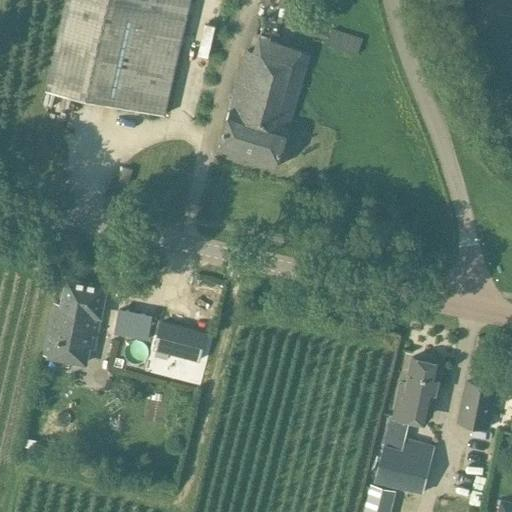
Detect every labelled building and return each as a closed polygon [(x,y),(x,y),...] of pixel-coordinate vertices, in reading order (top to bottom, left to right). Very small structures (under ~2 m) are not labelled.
[(65,0),(45,88),(165,116),(190,0),(65,0)] [(332,29),(326,44),(357,55),(362,39),(332,29)] [(217,151),(275,168),(288,127),(290,127),(311,54),(302,51),(303,50),(259,35),(253,52),(246,50),(228,109),(230,110),(217,151)] [(100,319),(106,287),(67,279),(62,304),(55,302),(44,355),(85,363),(88,348),(93,349),(99,319),(100,319)] [(119,313),(114,333),(148,341),(153,321),(119,313)] [(154,349),(199,361),(206,334),(161,322),(154,349)] [(395,406),(392,418),(409,422),(412,410),(432,414),(443,363),(412,357),(407,384),(401,382),(396,407),(395,406)] [(487,427),(496,387),(466,381),(458,421),(487,427)] [(374,482),(422,494),(431,459),(412,454),(415,441),(405,439),(409,422),(392,418),(390,417),(374,482)] [(370,484),(363,511),(390,511),(396,490),(370,484)] [(511,511),(511,501),(500,499),(497,511),(511,511)]
